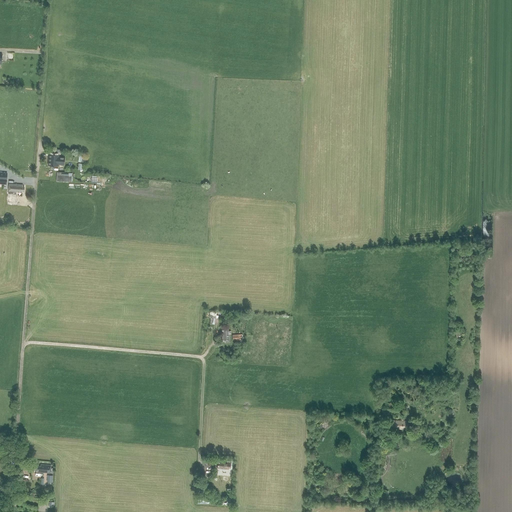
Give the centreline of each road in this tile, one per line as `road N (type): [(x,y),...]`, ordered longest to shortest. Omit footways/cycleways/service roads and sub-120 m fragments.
road 1 (track): [(9,450),(50,0)]
road 2 (track): [(202,361),(23,342)]
road 3 (track): [(201,456),(210,306)]
